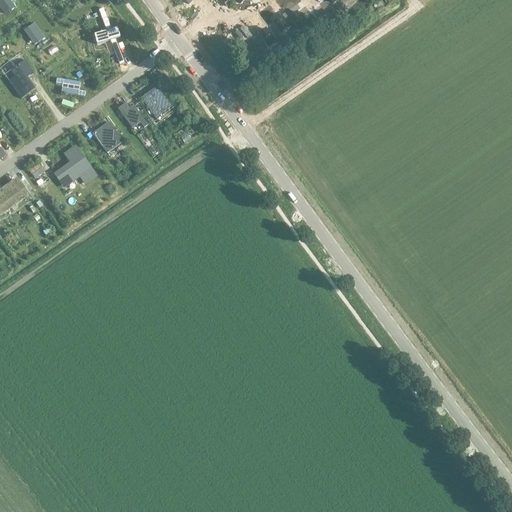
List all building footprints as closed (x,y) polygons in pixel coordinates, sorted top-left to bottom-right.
[(8,0),(0,0),(0,9),(4,15),(14,7),(8,0)] [(357,0),(350,0),(333,8),(336,14),(359,4),(357,0)] [(99,11),(104,26),(109,24),(103,9),(99,11)] [(297,13),(291,18),(300,30),(306,26),(297,13)] [(330,13),(317,22),(322,28),(334,19),(330,13)] [(277,15),(271,20),(280,32),(286,28),(277,15)] [(312,19),(307,22),(314,32),(319,29),(312,19)] [(34,25),(28,29),(38,44),(45,39),(34,25)] [(97,45),(110,41),(119,65),(124,63),(115,40),(120,39),(118,29),(112,31),(111,28),(106,30),(107,32),(94,36),(97,45)] [(266,30),(260,35),(269,47),(275,43),(266,30)] [(24,61),(11,71),(15,77),(9,82),(22,100),(35,90),(26,77),(33,72),(24,61)] [(56,84),(62,85),(61,94),(85,97),(86,93),(79,92),(81,83),(57,79),(56,84)] [(156,118),(171,107),(157,87),(141,99),(156,118)] [(45,102),(36,108),(37,112),(39,115),(49,108),(45,102)] [(126,104),(118,110),(132,129),(140,124),(126,104)] [(46,113),(25,128),(30,136),(51,121),(46,113)] [(123,141),(109,122),(94,133),(108,153),(123,141)] [(73,166),(58,176),(64,185),(79,175),(84,183),(95,175),(75,146),(65,154),(73,166)] [(21,190),(23,189),(17,182),(0,193),(0,215),(0,216),(26,198),(21,190)] [(51,227),(43,233),(46,237),(54,231),(51,227)]
